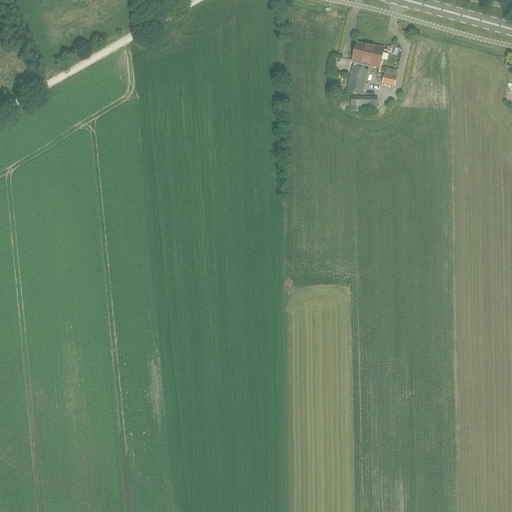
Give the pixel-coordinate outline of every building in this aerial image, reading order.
[(366,65),(370,47),(356,44),(352,62),(366,65)] [(379,68),(384,49),(374,47),(374,48),(370,47),(366,65),(379,68)] [(363,96),(369,72),(352,68),(346,92),(363,96)] [(395,87),(397,78),(385,75),(382,84),(395,87)] [(377,102),(351,101),(350,112),(377,113),(377,102)]
